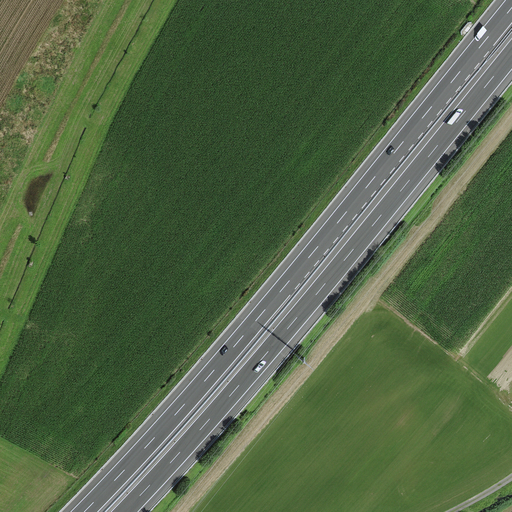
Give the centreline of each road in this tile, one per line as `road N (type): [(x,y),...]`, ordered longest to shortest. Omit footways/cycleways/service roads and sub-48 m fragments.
road 1 (motorway): [(511,5),(194,392),(81,511)]
road 2 (motorway): [(121,511),(218,407),(511,51)]
